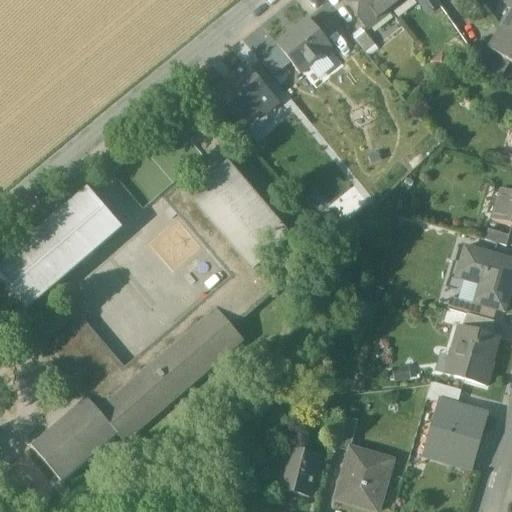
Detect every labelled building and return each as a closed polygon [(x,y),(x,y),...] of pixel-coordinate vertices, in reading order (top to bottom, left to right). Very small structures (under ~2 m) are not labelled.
[(390,12),(380,0),(345,0),(368,29),(390,12)] [(405,0),(380,0),(390,12),(405,0)] [(434,0),(417,0),(427,13),(438,5),(434,0)] [(511,10),(511,11),(511,12),(506,22),(508,23),(503,32),(511,37),(511,10)] [(301,75),(333,50),(309,21),(278,46),(291,63),(301,75)] [(379,51),(361,29),(352,37),(369,58),(379,51)] [(511,37),(503,32),(497,42),(495,40),(488,50),(510,63),(511,64),(511,37)] [(291,63),(278,46),(259,61),(273,78),(291,63)] [(510,63),(489,51),(481,64),(490,76),(501,80),(510,63)] [(277,104),(246,68),(216,94),(234,115),(243,125),(259,110),(264,116),(277,104)] [(257,141),(234,115),(225,122),(248,149),(257,141)] [(292,239),(228,165),(191,197),(189,199),(253,273),(262,265),(292,239)] [(240,290),(134,381),(82,321),(45,352),(87,401),(31,449),(62,484),(117,436),(125,445),(244,343),(233,330),(281,288),(262,265),(253,273),(189,199),(191,197),(181,186),(164,201),(240,290)] [(511,194),(501,191),(492,222),(511,227),(511,194)] [(88,194),(0,270),(0,278),(27,310),(120,230),(88,194)] [(509,237),(488,231),(485,242),(506,248),(509,237)] [(511,285),(511,262),(465,249),(456,279),(485,287),(479,306),(492,310),(504,313),(511,285)] [(479,306),(471,304),(468,314),(489,321),(492,310),(479,306)] [(493,323),(467,316),(463,329),(489,337),(493,323)] [(463,329),(462,329),(453,361),(459,363),(454,379),(486,388),(493,365),(490,364),(497,339),(489,337),(463,329)] [(462,393),(435,385),(431,386),(426,402),(441,406),(441,404),(457,409),(462,393)] [(457,409),(441,404),(441,406),(433,432),(445,436),(437,462),(470,471),(486,417),(457,409)] [(358,423),(343,419),(335,450),(350,454),(358,423)] [(321,458),(291,451),(280,491),(310,499),(321,458)] [(356,452),(351,470),(353,471),(351,479),(343,477),(335,502),(371,511),(378,511),(393,462),(356,452)]
